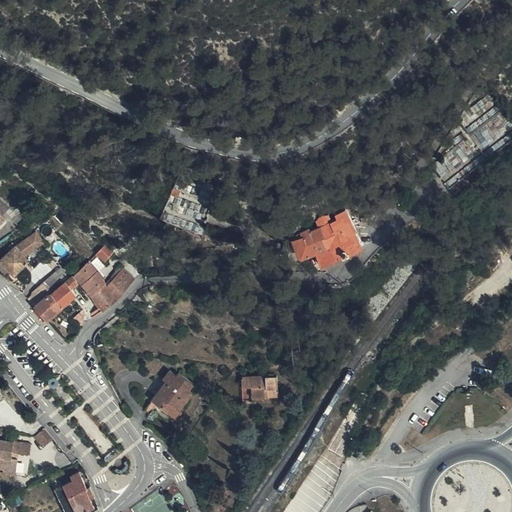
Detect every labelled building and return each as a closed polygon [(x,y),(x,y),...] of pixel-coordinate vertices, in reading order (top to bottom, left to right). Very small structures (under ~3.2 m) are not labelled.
[(484,49),(488,42),(482,38),(478,45),(484,49)] [(447,180),(466,160),(454,149),(435,169),(447,180)] [(174,178),(164,219),(203,229),(212,196),(197,192),(199,184),(174,178)] [(334,215),(335,218),(338,217),(342,228),(339,230),(342,238),(340,239),(346,254),(360,248),(351,228),(349,222),(344,212),(334,215)] [(30,220),(24,215),(17,223),(22,228),(30,220)] [(309,229),(301,232),(304,240),(308,239),(314,251),(320,264),(346,254),(340,239),(342,238),(339,230),(342,228),(338,217),(335,218),(330,221),(328,216),(326,216),(323,216),(322,216),(320,217),(319,218),(318,220),(317,221),(317,223),(318,227),(310,231),(309,229)] [(25,231),(36,224),(30,220),(22,228),(25,231)] [(296,238),(292,240),(296,250),(298,257),(314,251),(308,239),(304,240),(301,232),(295,234),(296,238)] [(0,263),(9,272),(7,274),(13,279),(16,276),(13,273),(25,262),(21,257),(40,243),(33,234),(9,250),(6,247),(4,249),(7,252),(0,258),(0,263)] [(511,236),(511,237),(498,248),(507,257),(511,253),(511,236)] [(296,250),(292,240),(286,241),(290,252),(296,250)] [(105,260),(109,254),(112,250),(104,244),(98,251),(92,257),(94,258),(96,256),(104,264),(107,262),(105,260)] [(107,262),(109,263),(113,257),(109,254),(105,260),(107,262)] [(88,289),(92,294),(106,282),(89,263),(87,260),(74,273),(84,285),(88,289)] [(50,292),(68,276),(61,267),(43,283),(50,292)] [(128,285),(134,278),(126,270),(120,277),(128,285)] [(81,287),(84,285),(74,273),(71,275),(77,282),(81,287)] [(62,307),(77,294),(72,287),(77,282),(71,275),(51,294),(50,292),(49,293),(62,307)] [(119,297),(128,285),(120,277),(118,275),(110,285),(106,282),(92,294),(99,304),(99,305),(99,307),(91,312),(91,318),(108,304),(119,297)] [(49,293),(50,292),(43,283),(34,292),(36,295),(41,300),(49,293)] [(35,306),(48,319),(62,307),(49,293),(41,300),(35,306)] [(149,398),(154,402),(167,411),(172,404),(177,408),(190,391),(187,388),(191,381),(177,371),(175,373),(167,368),(161,377),(164,379),(149,398)] [(251,395),(276,394),(275,371),(240,374),(241,385),(250,384),(251,395)] [(241,385),(242,401),(252,401),(251,395),(250,384),(241,385)] [(144,404),(149,409),(154,402),(149,398),(144,404)] [(172,404),(167,411),(174,417),(179,410),(177,408),(172,404)] [(46,428),(36,434),(42,445),(52,439),(46,428)] [(0,438),(0,466),(2,467),(2,472),(15,474),(17,456),(11,456),(11,450),(17,451),(28,452),(30,442),(0,438)] [(53,488),(64,511),(90,511),(97,507),(93,496),(89,498),(84,487),(86,486),(78,470),(69,474),(72,479),(53,488)] [(89,498),(93,496),(89,485),(86,486),(84,487),(89,498)]
